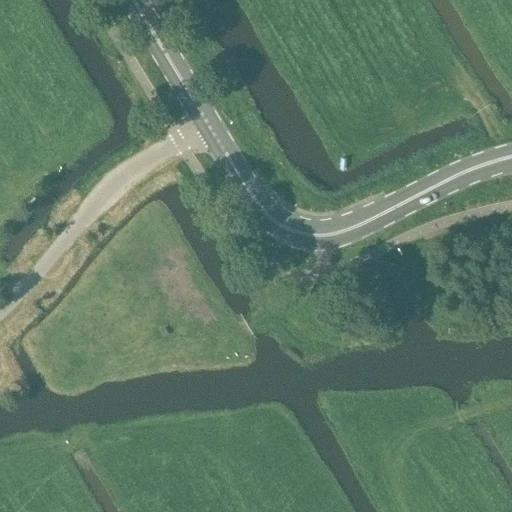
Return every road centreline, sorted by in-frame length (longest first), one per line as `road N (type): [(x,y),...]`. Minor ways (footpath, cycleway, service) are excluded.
road 1 (secondary): [(211,130),(274,223),(325,238),(511,159)]
road 2 (unclassified): [(0,317),(97,207),(211,130)]
road 3 (secondary): [(132,0),(211,130)]
road 4 (track): [(420,83),(481,114),(503,162)]
